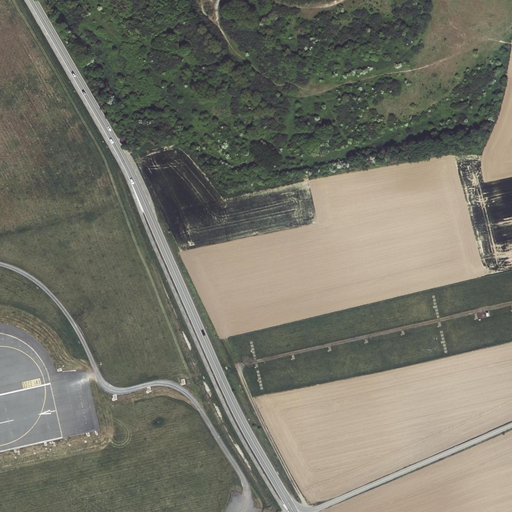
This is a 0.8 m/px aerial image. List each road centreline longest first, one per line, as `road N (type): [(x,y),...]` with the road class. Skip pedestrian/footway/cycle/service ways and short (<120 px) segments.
road 1 (secondary): [(293,511),(228,395),(119,149),(32,0)]
road 2 (unknown): [(511,305),(238,367)]
road 3 (track): [(511,424),(309,511)]
road 4 (track): [(307,511),(238,367)]
